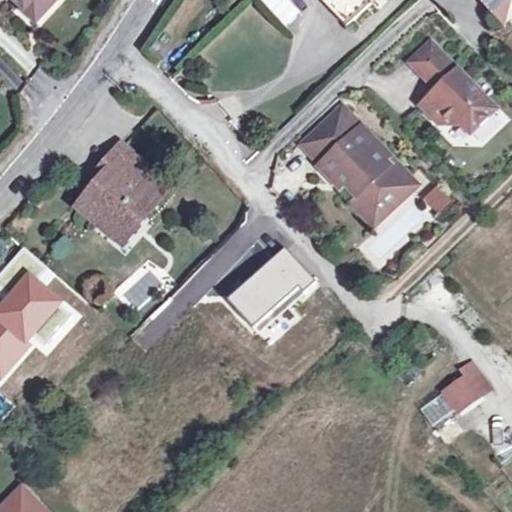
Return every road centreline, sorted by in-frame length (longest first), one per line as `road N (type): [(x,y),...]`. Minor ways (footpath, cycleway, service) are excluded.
road 1 (residential): [(250,182),(273,141),(417,7)]
road 2 (track): [(359,311),(511,174)]
road 3 (residential): [(117,48),(250,182)]
road 4 (residential): [(0,194),(117,48)]
road 5 (residential): [(250,182),(359,311)]
